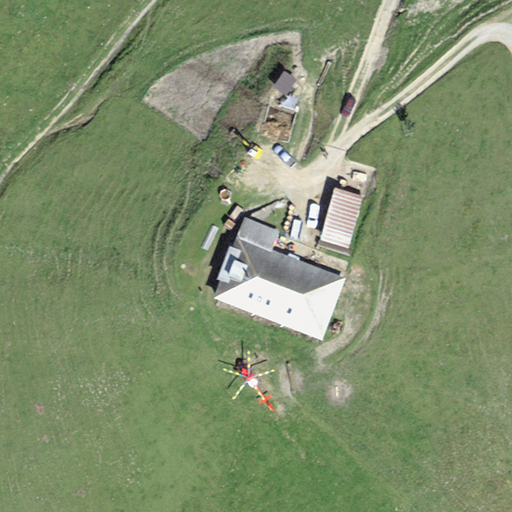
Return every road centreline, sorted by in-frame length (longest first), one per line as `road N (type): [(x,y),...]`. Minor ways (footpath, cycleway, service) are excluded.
road 1 (track): [(511,39),(499,31),(469,42),(332,150),(388,0)]
road 2 (track): [(150,0),(0,179)]
